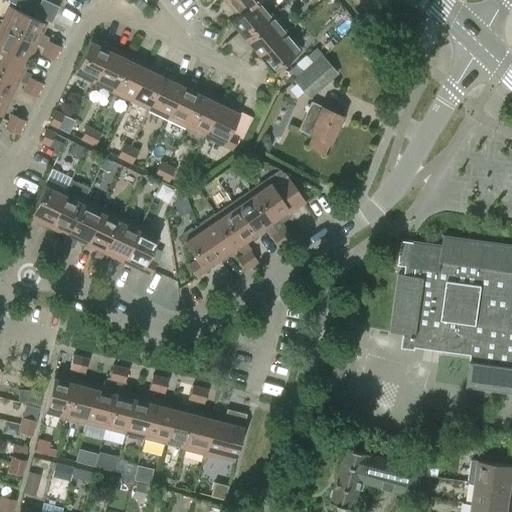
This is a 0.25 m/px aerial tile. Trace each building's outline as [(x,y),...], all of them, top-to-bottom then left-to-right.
[(41,0),(35,15),(51,23),(58,7),(42,0),(41,0)] [(223,0),(238,16),(238,17),(257,0),(258,0),(259,0),(223,0)] [(272,16),(259,0),(258,0),(257,0),(238,17),(238,16),(230,22),(245,39),(272,16)] [(36,45),(44,48),(44,47),(57,53),(60,47),(48,41),(46,36),(41,34),(46,24),(9,7),(0,25),(0,26),(36,44),(36,45)] [(259,56),(286,32),(272,16),(245,39),(259,56)] [(0,49),(28,62),(36,45),(36,44),(0,26),(0,49)] [(301,49),(286,32),(259,56),(274,73),(301,49)] [(74,74),(93,83),(110,46),(91,37),(74,74)] [(225,43),(232,50),(241,42),(238,38),(237,39),(232,38),(231,38),(225,43)] [(241,42),(232,50),(238,58),(244,53),(244,52),(244,47),(245,46),(241,42)] [(129,55),(110,46),(93,83),(111,92),(129,55)] [(53,61),(57,53),(44,47),(44,48),(41,55),(53,61)] [(0,49),(0,71),(19,81),(26,85),(39,90),(42,84),(30,78),(29,74),(24,71),(28,62),(0,49)] [(148,64),(129,55),(111,92),(130,101),(148,64)] [(309,98),(336,74),(321,57),(294,81),(309,98)] [(130,101),(149,110),(166,73),(148,64),(130,101)] [(0,71),(0,94),(10,99),(19,81),(0,71)] [(184,82),(166,73),(149,110),(167,119),(184,82)] [(167,119),(185,127),(203,91),(184,82),(167,119)] [(35,97),(39,90),(26,85),(23,91),(35,97)] [(185,127),(204,136),(221,100),(203,91),(185,127)] [(0,94),(0,117),(1,118),(10,99),(0,94)] [(241,109),(221,100),(204,136),(232,150),(238,137),(230,133),(241,109)] [(323,153),(328,143),(330,144),(342,117),(311,103),(298,130),(312,136),(307,146),(323,153)] [(49,124),(57,128),(63,115),(55,111),(49,124)] [(12,115),(8,122),(21,128),(24,121),(12,115)] [(17,135),(21,128),(8,122),(5,129),(17,135)] [(87,142),(93,130),(86,127),(80,139),(87,142)] [(41,142),(48,146),(54,133),(47,130),(41,142)] [(93,130),(87,142),(94,146),(100,133),(93,130)] [(124,160),(131,147),(124,144),(118,157),(124,160)] [(131,147),(124,160),(131,164),(137,151),(131,147)] [(154,175),(161,178),(167,165),(161,162),(154,175)] [(175,169),(167,165),(161,178),(168,182),(175,169)] [(52,170),(29,218),(48,227),(71,179),(52,170)] [(288,209),(302,199),(287,178),(273,187),(268,179),(249,192),(272,225),(282,219),(283,222),(291,217),(289,214),(290,213),(288,209)] [(48,227),(66,236),(84,199),(89,188),(71,179),(48,227)] [(277,232),(272,225),(249,192),(232,204),(255,237),(265,231),(270,238),(271,237),(279,248),(285,243),(277,232)] [(85,245),(103,208),(84,199),(66,236),(67,236),(63,244),(57,256),(64,259),(70,248),(72,248),(76,240),(85,245)] [(232,204),(215,215),(238,249),(239,248),(243,255),(251,267),(257,262),(250,251),(251,251),(246,243),(255,237),(232,204)] [(103,208),(85,245),(103,254),(121,217),(103,208)] [(215,215),(198,227),(221,260),(238,249),(215,215)] [(140,226),(121,217),(103,254),(122,263),(140,226)] [(159,235),(140,226),(122,263),(150,276),(156,264),(148,260),(159,235)] [(196,277),(221,260),(198,227),(181,239),(196,261),(188,266),(196,277)] [(277,232),(285,243),(291,239),(283,228),(277,232)] [(398,274),(390,332),(403,334),(401,348),(415,350),(415,346),(430,348),(430,342),(438,343),(437,351),(471,356),(466,388),(511,394),(511,245),(444,236),(442,245),(414,241),(414,243),(402,241),(398,266),(406,267),(405,275),(398,274)] [(50,253),(57,256),(63,244),(56,240),(50,253)] [(245,271),(251,267),(243,255),(237,260),(245,271)] [(94,274),(100,261),(94,258),(88,271),(94,274)] [(107,264),(100,261),(94,274),(101,277),(107,264)] [(77,370),(80,357),(73,355),(69,368),(77,370)] [(80,357),(77,370),(84,372),(88,359),(80,357)] [(108,378),(106,386),(94,383),(84,423),(104,428),(119,367),(113,366),(110,378),(108,378)] [(126,383),(124,382),(128,370),(119,367),(104,428),(124,433),(134,393),(124,391),(126,383)] [(64,418),(75,378),(55,373),(44,413),(64,418)] [(156,391),(160,377),(153,376),(149,389),(156,391)] [(160,377),(156,391),(164,393),(168,379),(160,377)] [(94,383),(75,378),(64,418),(84,423),(94,383)] [(196,401),(199,388),(192,386),(189,399),(196,401)] [(199,388),(196,401),(204,403),(207,390),(199,388)] [(39,408),(43,392),(36,390),(17,390),(18,402),(19,402),(18,403),(39,408)] [(124,433),(144,438),(154,399),(134,393),(124,433)] [(174,404),(154,399),(144,438),(164,444),(174,404)] [(164,444),(183,449),(194,409),(174,404),(164,444)] [(214,414),(194,409),(183,449),(204,454),(214,414)] [(234,462),(245,422),(247,415),(227,410),(225,417),(214,414),(204,454),(234,462)] [(20,426),(33,429),(36,421),(22,417),(20,426)] [(33,429),(20,426),(18,432),(32,436),(33,429)] [(34,452),(54,457),(57,444),(37,439),(34,452)] [(331,503),(338,505),(337,508),(338,511),(350,511),(351,509),(354,509),(362,482),(415,497),(423,470),(347,448),(331,503)] [(85,465),(94,467),(97,454),(88,452),(85,465)] [(99,452),(95,465),(149,481),(153,468),(99,452)] [(9,466),(23,469),(25,461),(12,457),(9,466)] [(476,482),(511,487),(511,477),(511,464),(479,460),(478,461),(471,460),(468,482),(475,483),(476,482)] [(71,476),(73,468),(53,463),(50,477),(69,482),(71,476)] [(23,469),(9,466),(8,472),(21,476),(23,469)] [(40,475),(29,472),(23,493),(34,496),(40,475)] [(508,508),(511,487),(476,482),(475,483),(473,504),(508,508)] [(0,503),(0,505),(13,509),(15,500),(2,497),(0,503)]
